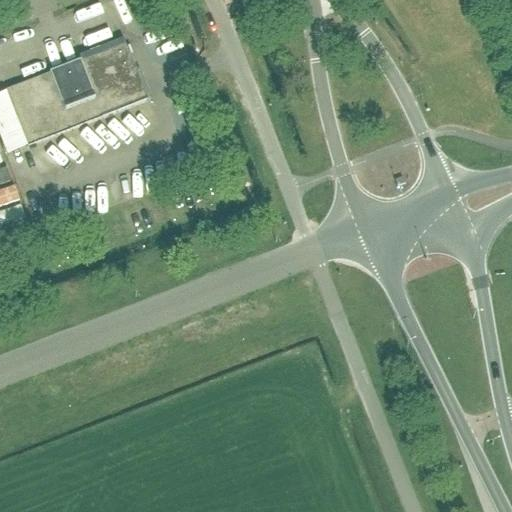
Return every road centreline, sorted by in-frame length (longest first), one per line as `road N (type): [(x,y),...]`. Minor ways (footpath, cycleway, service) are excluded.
road 1 (unclassified): [(0,374),(312,254)]
road 2 (tertiary): [(368,233),(503,511)]
road 3 (unclassified): [(411,511),(312,254)]
road 4 (unclassified): [(312,254),(214,0)]
road 5 (tertiary): [(511,450),(476,268),(451,200)]
road 6 (tertiary): [(308,0),(340,171),(368,233)]
road 7 (tertiary): [(451,200),(381,60),(332,0)]
